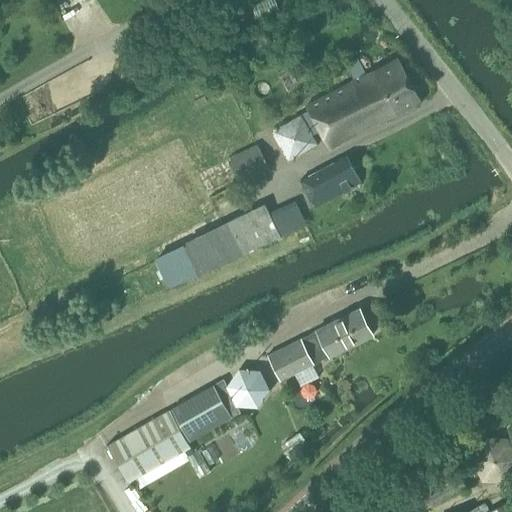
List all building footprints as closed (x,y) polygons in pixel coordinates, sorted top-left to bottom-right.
[(309,105),(307,106),(330,148),(419,101),(397,58),(366,75),(358,59),(346,65),(355,81),(314,103),(311,99),(307,101),(309,105)] [(301,118),(273,134),(288,162),(317,146),(301,118)] [(258,147),(228,161),(239,184),(269,169),(258,147)] [(345,155),(299,181),(314,206),(359,181),(345,155)] [(227,221),(153,257),(169,289),(245,255),(227,221)] [(360,309),(317,331),(329,354),(372,332),(360,309)] [(329,354),(317,331),(316,331),(268,356),(280,379),(329,355),(329,354)] [(260,367),(241,367),(229,383),(238,401),(258,403),(269,386),(260,367)] [(214,384),(172,408),(190,439),(232,415),(214,384)] [(191,445),(171,409),(108,445),(128,481),(191,445)] [(452,458),(375,496),(382,511),(412,511),(466,486),(452,458)] [(511,511),(511,503),(510,500),(485,511),(483,511),(480,506),(467,511),(511,511)]
